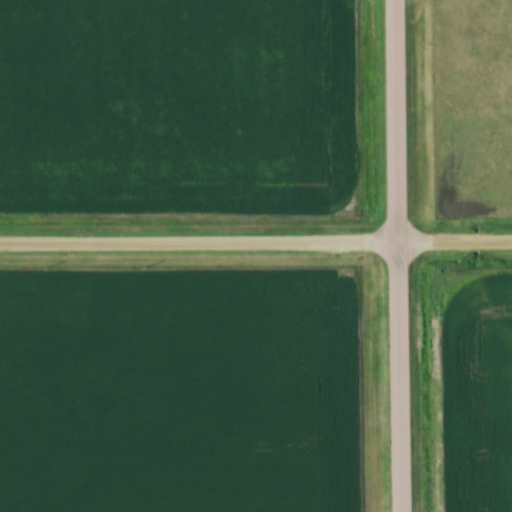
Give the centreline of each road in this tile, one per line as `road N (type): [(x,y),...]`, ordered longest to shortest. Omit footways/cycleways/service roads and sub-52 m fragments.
road 1 (residential): [(397,511),(390,0)]
road 2 (residential): [(511,244),(0,247)]
